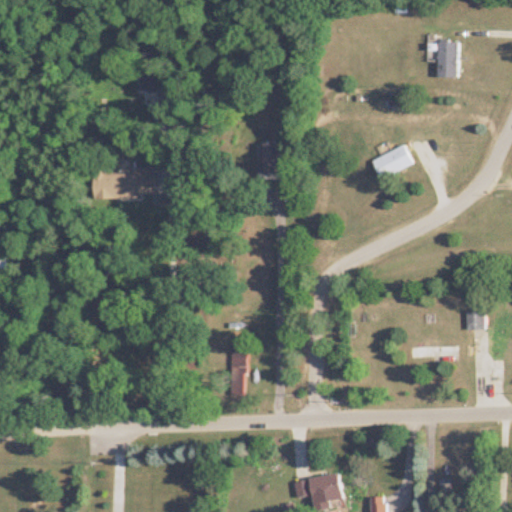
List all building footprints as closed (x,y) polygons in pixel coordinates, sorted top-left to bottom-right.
[(461,76),(461,42),(441,42),(441,76),(461,76)] [(160,52),(141,52),(141,91),(160,91),(160,52)] [(281,142),(264,142),(264,172),(281,172),(281,142)] [(415,162),(405,143),(374,160),(385,179),(415,162)] [(157,169),(95,170),(95,198),(158,197),(157,169)] [(486,311),(469,311),(469,329),(486,329),(486,311)] [(233,395),(249,395),(249,340),(233,340),(233,395)] [(460,345),(412,345),(412,356),(460,356),(460,345)] [(300,498),(315,496),(318,510),(336,507),(335,501),(346,499),(342,473),(297,479),(300,498)] [(374,496),(374,511),(389,511),(389,495),(374,496)]
